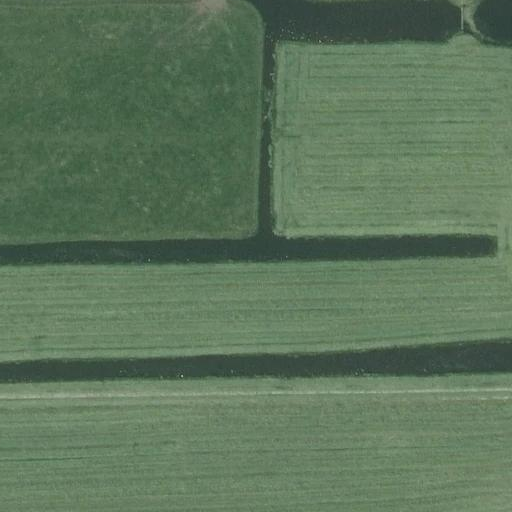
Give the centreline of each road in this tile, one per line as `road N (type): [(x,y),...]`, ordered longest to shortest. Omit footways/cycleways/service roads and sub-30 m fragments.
road 1 (track): [(0,402),(511,396)]
road 2 (track): [(214,0),(213,11),(53,49)]
